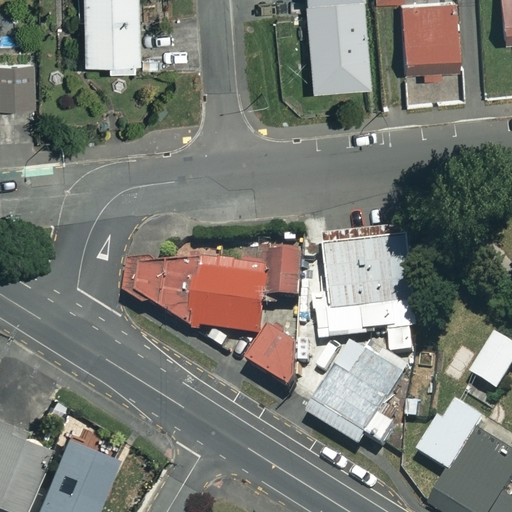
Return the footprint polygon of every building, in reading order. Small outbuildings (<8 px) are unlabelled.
[(130,0),(75,0),(75,65),(130,66),(130,0)] [(360,84),(354,0),(297,0),(304,87),(360,84)] [(511,0),(495,0),(497,40),(511,39),(511,47),(511,0)] [(398,68),(416,68),(416,78),(435,77),(435,68),(450,68),(449,2),(398,2),(398,68)] [(0,105),(30,105),(28,56),(0,56),(0,105)] [(394,279),(391,240),(321,245),(327,335),(416,329),(413,278),(394,279)] [(126,286),(126,301),(140,309),(144,303),(190,335),(261,336),(262,307),(299,307),(299,242),(227,242),(227,259),(159,267),(152,262),(131,265),(126,286)] [(296,382),(296,341),(270,324),(240,370),(238,374),(283,402),(286,398),(296,382)] [(511,368),(511,343),(493,331),(465,375),(496,395),(511,368)] [(403,376),(365,352),(349,378),(333,369),(307,411),(305,415),(356,446),(359,443),(363,435),(382,446),(394,426),(378,417),(403,376)] [(486,420),(446,398),(415,453),(448,472),(429,505),(441,511),(511,511),(511,503),(502,497),(511,478),(511,453),(478,434),(486,420)] [(20,429),(0,422),(0,511),(89,511),(110,456),(57,437),(52,450),(17,437),(20,429)]
